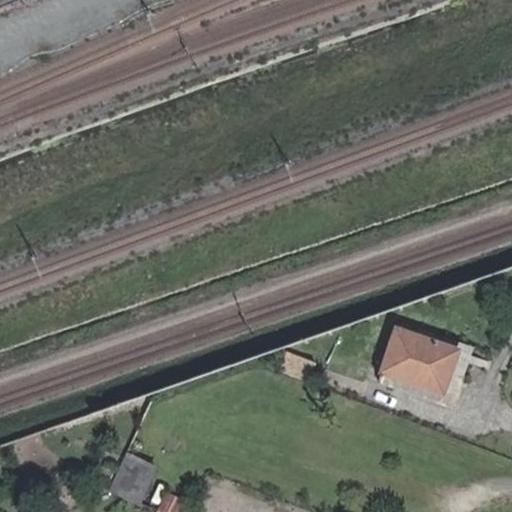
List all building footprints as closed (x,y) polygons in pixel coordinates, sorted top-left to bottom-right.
[(424,328),(421,336),(462,350),(448,393),(386,372),(382,383),(455,409),(477,346),(424,328)] [(462,350),(421,336),(401,329),(386,372),(448,393),(462,350)] [(299,356),(291,375),(320,386),(327,367),(299,356)] [(259,372),(240,415),(280,431),(299,389),(259,372)] [(178,431),(146,417),(111,490),(144,503),(178,431)] [(186,511),(192,502),(168,490),(157,511),(186,511)]
